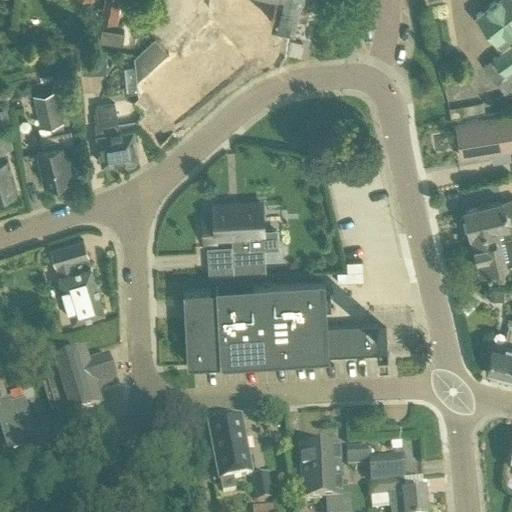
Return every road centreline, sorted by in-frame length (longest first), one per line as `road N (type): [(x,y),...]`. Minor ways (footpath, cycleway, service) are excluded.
road 1 (residential): [(456,389),(392,105),(375,82)]
road 2 (residential): [(456,389),(147,398)]
road 3 (residential): [(134,190),(284,86),(345,77),(375,82)]
road 4 (residential): [(147,398),(134,307),(134,190)]
road 5 (residential): [(147,398),(137,418),(14,468)]
road 6 (residential): [(134,190),(0,244)]
road 7 (residential): [(468,511),(456,389)]
